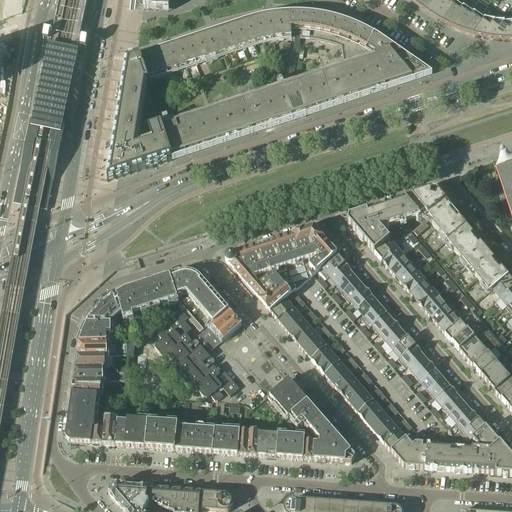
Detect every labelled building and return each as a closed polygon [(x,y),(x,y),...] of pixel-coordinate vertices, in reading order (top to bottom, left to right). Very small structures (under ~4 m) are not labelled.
[(144,0),(144,2),(144,9),(143,11),(168,13),(169,6),(169,0),(144,0)] [(425,0),(410,0),(409,3),(418,10),(425,0)] [(439,0),(425,0),(418,10),(428,17),(439,0)] [(451,4),(446,0),(439,0),(428,17),(432,19),(434,20),(438,23),(451,4)] [(471,4),(474,0),(469,0),(468,2),(465,6),(469,8),(471,4)] [(462,9),(453,3),(452,3),(451,4),(438,23),(441,25),(444,26),(449,29),(462,9)] [(460,33),(473,15),(463,8),(462,9),(449,29),(451,30),(455,31),(460,33)] [(467,36),(480,18),(473,14),(473,15),(460,33),(467,36)] [(148,84),(255,49),(264,46),(273,44),(282,43),(291,43),(291,35),(291,18),(290,18),(290,15),(284,15),(279,15),(276,16),(270,17),(263,18),(252,21),(244,23),(139,58),(148,84)] [(164,127),(160,128),(171,159),(172,162),(265,131),(432,76),(395,50),(389,46),(383,42),(375,37),(370,34),(364,31),(360,29),(356,27),(350,25),(346,23),(342,22),(338,21),(334,20),(330,19),(325,18),(321,17),(316,16),(311,16),(306,15),(299,15),(290,15),(290,18),(291,18),(291,35),(295,35),(295,47),(287,86),(254,97),(255,100),(175,126),(174,123),(169,125),(167,119),(162,121),(164,127)] [(483,21),(480,18),(467,36),(474,38),(478,39),(482,40),(494,23),(494,22),(485,20),(484,20),(483,21)] [(504,23),(494,23),(482,40),(488,41),(492,41),(501,29),(503,26),(504,25),(504,23)] [(503,26),(501,29),(492,41),(497,42),(503,42),(511,30),(511,29),(511,23),(504,25),(503,26)] [(511,29),(511,30),(503,42),(507,43),(511,42),(511,29)] [(31,130),(12,207),(21,209),(39,213),(48,214),(62,141),(63,137),(64,132),(82,51),(80,50),(51,45),(34,127),(32,126),(31,130)] [(160,128),(148,84),(139,58),(126,62),(106,184),(172,162),(171,159),(160,128)] [(511,164),(508,166),(507,163),(504,164),(505,167),(494,170),(511,223),(511,164)] [(430,192),(405,200),(419,217),(420,218),(424,214),(431,223),(449,208),(438,194),(437,194),(436,193),(436,192),(435,192),(434,192),(433,192),(432,192),(431,192),(430,192)] [(364,238),(361,240),(373,254),(388,241),(379,230),(419,217),(405,200),(347,219),(346,223),(358,237),(361,235),(364,238)] [(449,208),(431,223),(432,224),(431,225),(446,243),(465,227),(458,219),(456,221),(452,216),(449,212),(451,210),(449,208)] [(472,236),(465,227),(446,243),(467,269),(486,253),(479,244),(477,246),(470,238),(472,236)] [(321,270),(336,257),(313,230),(226,259),(225,263),(270,315),(285,302),(312,277),(316,274),(321,270)] [(381,263),(396,250),(389,242),(374,255),(381,263)] [(388,271),(403,258),(396,250),(381,263),(388,271)] [(486,253),(467,269),(480,284),(478,285),(486,295),(492,291),(507,278),(500,270),(498,271),(491,263),(493,261),(486,253)] [(336,257),(321,270),(328,278),(343,265),(336,257)] [(395,279),(410,266),(403,258),(388,271),(395,279)] [(402,287),(420,272),(413,263),(410,266),(395,279),(402,287)] [(328,278),(335,286),(350,273),(343,265),(328,278)] [(409,295),(424,282),(427,280),(420,272),(402,287),(409,295)] [(335,286),(342,294),(357,281),(350,273),(335,286)] [(221,305),(201,281),(199,279),(198,279),(197,278),(195,277),(192,276),(191,275),(190,275),(188,275),(186,275),(184,275),(181,275),(180,275),(180,274),(170,278),(176,298),(186,295),(209,322),(203,328),(204,329),(205,328),(207,330),(208,329),(212,326),(226,314),(219,307),(221,305)] [(170,278),(142,287),(150,313),(178,303),(176,298),(170,278)] [(500,301),(511,290),(511,283),(508,278),(492,291),(500,301)] [(342,294),(349,303),(364,289),(357,281),(342,294)] [(416,304),(431,291),(424,282),(409,295),(416,304)] [(150,313),(142,287),(123,293),(115,298),(121,317),(124,326),(127,335),(136,332),(132,318),(150,313)] [(349,303),(356,311),(371,297),(364,289),(349,303)] [(423,312),(441,297),(434,289),(431,291),(416,304),(423,312)] [(506,309),(511,303),(511,290),(500,301),(506,309)] [(356,311),(363,319),(379,306),(371,297),(356,311)] [(430,320),(447,305),(441,297),(423,312),(430,320)] [(100,309),(87,326),(109,326),(114,321),(116,321),(117,320),(121,317),(115,298),(100,309)] [(277,323),(292,309),(285,302),(270,315),(277,323)] [(437,328),(454,313),(447,305),(430,320),(437,328)] [(363,319),(370,327),(386,314),(379,306),(363,319)] [(199,333),(203,330),(183,307),(180,308),(181,312),(188,320),(192,325),(199,333)] [(283,330),(299,317),(292,309),(277,323),(278,324),(283,330)] [(226,314),(212,326),(208,329),(215,337),(235,320),(228,312),(226,314)] [(455,328),(460,324),(463,321),(455,312),(454,313),(437,328),(444,336),(454,327),(455,328)] [(209,359),(200,348),(193,354),(191,353),(193,351),(191,349),(189,350),(186,347),(191,343),(185,336),(191,331),(188,328),(184,324),(188,320),(181,313),(180,313),(162,319),(161,319),(170,329),(166,332),(163,329),(157,334),(158,335),(157,336),(162,342),(154,349),(155,350),(154,350),(163,361),(164,360),(164,361),(167,358),(176,368),(173,370),(174,371),(173,372),(181,382),(182,382),(183,382),(182,383),(191,393),(192,392),(193,393),(195,391),(204,401),(205,400),(206,401),(210,398),(215,403),(216,402),(217,403),(223,398),(220,394),(223,391),(230,399),(239,391),(223,372),(219,376),(213,369),(208,373),(205,369),(207,368),(205,365),(203,367),(202,365),(209,359)] [(370,327),(377,335),(393,322),(386,314),(370,327)] [(290,338),(305,325),(299,317),(283,330),(290,338)] [(235,320),(215,337),(221,344),(241,327),(235,320)] [(377,335),(385,343),(400,330),(393,322),(377,335)] [(451,344),(466,331),(460,324),(455,328),(454,327),(444,336),(451,344)] [(297,346),(312,333),(305,325),(290,338),(297,346)] [(82,336),(79,346),(117,345),(117,335),(113,335),(113,326),(109,326),(87,326),(86,326),(82,336)] [(142,331),(141,326),(135,327),(138,338),(144,336),(142,331)] [(385,343),(392,351),(407,338),(400,330),(385,343)] [(458,353),(474,340),(466,331),(451,344),(458,353)] [(303,354),(319,340),(312,333),(297,346),(303,354)] [(392,351),(399,360),(414,346),(407,338),(392,351)] [(310,361),(325,348),(319,340),(303,354),(310,361)] [(466,361),(481,348),(474,340),(458,353),(466,361)] [(133,358),(135,345),(117,345),(79,346),(77,358),(113,358),(133,358)] [(399,360),(406,368),(421,354),(414,346),(399,360)] [(317,369),(332,356),(325,348),(310,361),(317,369)] [(473,370),(488,356),(481,348),(466,361),(473,370)] [(406,368),(413,376),(428,363),(421,354),(406,368)] [(323,377),(339,364),(332,356),(317,369),(323,377)] [(480,377),(495,364),(488,356),(473,370),(480,377)] [(113,371),(113,358),(77,358),(75,371),(113,371)] [(413,376),(420,384),(435,371),(428,363),(413,376)] [(345,371),(339,364),(323,377),(330,385),(345,371)] [(487,385),(502,372),(495,364),(480,377),(487,385)] [(129,383),(131,372),(131,371),(113,371),(75,371),(73,383),(104,383),(129,383)] [(337,392),(352,379),(345,371),(330,385),(337,392)] [(420,384),(427,392),(442,379),(435,371),(420,384)] [(494,394),(510,381),(502,372),(487,385),(494,394)] [(343,400),(359,387),(352,379),(337,392),(343,400)] [(427,392),(434,400),(449,387),(442,379),(427,392)] [(501,402),(511,392),(511,383),(510,381),(494,394),(501,402)] [(275,406),(294,389),(288,382),(269,399),(275,406)] [(103,397),(104,383),(73,383),(71,395),(97,397),(100,397),(103,397)] [(350,408),(365,395),(359,387),(343,400),(350,408)] [(434,400),(441,408),(457,395),(449,387),(434,400)] [(294,389),(275,406),(287,420),(290,418),(307,404),(294,389)] [(508,410),(511,406),(511,392),(501,402),(508,410)] [(97,397),(71,395),(68,420),(94,422),(95,409),(98,410),(100,397),(97,397)] [(357,416),(372,402),(365,395),(350,408),(357,416)] [(441,408),(448,417),(464,403),(457,395),(441,408)] [(363,423),(379,410),(372,402),(357,416),(363,423)] [(448,417),(456,425),(471,411),(464,403),(448,417)] [(192,404),(190,424),(196,425),(196,421),(200,422),(201,415),(197,415),(198,409),(198,405),(192,404)] [(290,418),(296,425),(294,427),(297,432),(302,428),(303,428),(305,426),(309,430),(321,420),(307,404),(290,418)] [(370,431),(385,418),(379,410),(363,423),(369,430),(370,431)] [(456,425),(463,433),(478,420),(471,411),(456,425)] [(377,439),(392,425),(385,418),(370,431),(377,439)] [(105,419),(104,432),(103,448),(116,449),(118,422),(117,422),(118,420),(105,419)] [(155,451),(157,425),(158,421),(152,421),(152,419),(147,419),(147,424),(145,451),(155,451)] [(94,422),(68,420),(65,439),(70,445),(92,447),(93,432),(94,422)] [(355,459),(321,420),(309,430),(319,442),(319,446),(313,446),(312,463),(351,466),(355,459)] [(463,433),(470,441),(471,440),(485,428),(478,420),(463,433)] [(127,422),(118,422),(116,449),(125,449),(127,422)] [(147,424),(127,422),(125,449),(134,449),(134,450),(145,451),(147,424)] [(165,452),(167,426),(157,425),(155,451),(165,452)] [(384,446),(399,433),(392,425),(377,439),(384,446)] [(176,453),(177,430),(177,427),(167,426),(165,452),(176,453)] [(416,446),(413,449),(408,443),(406,441),(391,454),(393,457),(404,470),(511,477),(511,458),(485,428),(471,440),(478,448),(475,451),(474,451),(473,455),(421,451),(422,447),(416,446)] [(248,458),(249,434),(243,433),(244,429),(239,429),(239,434),(238,457),(248,458)] [(184,454),(186,430),(177,430),(176,453),(184,454)] [(194,454),(196,431),(186,430),(184,454),(194,454)] [(203,455),(205,432),(196,431),(194,454),(203,455)] [(104,432),(93,432),(92,447),(103,448),(104,432)] [(213,453),(215,432),(214,432),(214,433),(205,432),(203,455),(213,456),(213,453)] [(221,456),(223,432),(215,432),(213,453),(213,456),(221,456)] [(229,457),(231,433),(223,432),(221,456),(229,457)] [(257,459),(258,437),(258,432),(254,432),(254,434),(249,434),(248,458),(257,459)] [(238,457),(239,434),(231,433),(229,457),(238,457)] [(402,437),(399,433),(384,446),(391,454),(406,441),(405,441),(402,437)] [(303,462),(305,440),(305,436),(277,434),(277,438),(275,460),(303,462)] [(277,438),(258,437),(257,459),(275,460),(277,438)] [(309,440),(305,440),(303,462),(312,463),(313,446),(313,445),(308,445),(309,440)] [(111,488),(108,495),(120,509),(130,500),(131,489),(111,488)] [(140,490),(131,489),(130,500),(140,503),(140,490)] [(145,511),(149,505),(146,504),(147,491),(140,490),(140,503),(130,500),(120,509),(122,511),(145,511)] [(158,508),(159,492),(147,491),(146,504),(149,505),(149,504),(158,508)] [(174,511),(176,493),(159,492),(158,508),(166,511),(174,511)] [(186,511),(188,494),(176,493),(174,511),(186,511)] [(198,511),(200,495),(188,494),(186,511),(198,511)] [(215,511),(217,496),(202,495),(200,511),(215,511)] [(225,497),(217,496),(215,511),(230,511),(231,511),(232,510),(233,509),(233,508),(233,507),(233,506),(233,505),(233,503),(232,502),(232,500),(231,499),(229,498),(228,497),(227,497),(225,497)] [(285,506),(284,507),(283,508),(283,509),(283,511),(300,511),(301,502),(293,502),(291,502),(290,502),(289,502),(287,503),(286,504),(285,504),(285,506)] [(313,511),(315,503),(301,502),(300,511),(313,511)] [(328,511),(329,504),(315,503),(313,511),(328,511)]
